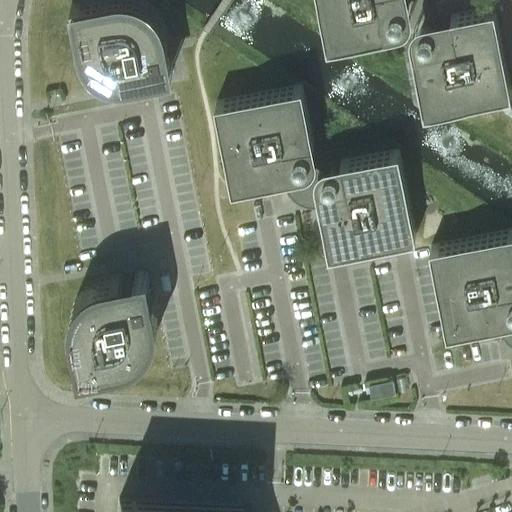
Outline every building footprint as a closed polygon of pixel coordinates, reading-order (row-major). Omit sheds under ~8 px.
[(126,81),(130,80),(174,72),(165,28),(164,24),(163,21),(162,17),(160,14),(158,11),(155,8),(153,5),(150,3),(147,1),(145,0),(84,0),(71,3),(80,47),(81,50),(82,54),(84,57),(86,60),(88,63),(90,66),(93,69),(95,71),(98,74),(101,75),(105,77),(108,78),(112,80),(115,80),(119,81),(123,81),(126,81)] [(320,0),(325,24),(329,43),(387,31),(387,30),(399,28),(402,27),(404,26),(406,25),(407,23),(408,22),(409,20),(410,18),(410,16),(411,14),(410,12),(407,0),(320,0)] [(495,5),(451,14),(451,15),(422,21),(421,21),(419,22),(417,24),(416,25),(415,27),(414,28),(413,30),(413,32),(413,34),(413,36),(416,49),(414,50),(426,108),(497,94),(497,97),(498,100),(499,102),(500,104),(502,106),(503,108),(505,110),(507,111),(509,113),(511,114),(511,105),(510,105),(509,103),(507,101),(506,99),(505,97),(504,95),(504,92),(511,91),(495,5)] [(314,141),(302,83),(216,100),(233,186),(285,175),(287,181),(290,186),(293,190),(294,191),(293,192),(293,193),(293,194),(293,195),(293,197),(294,198),(295,198),(296,199),(297,199),(299,199),(300,199),(301,198),(302,198),(303,197),(309,199),(315,199),(320,199),(330,251),(416,234),(399,148),(341,159),(341,161),(326,164),(324,162),(322,160),(320,159),(318,158),(316,156),(313,141),(314,141)] [(511,227),(498,231),(431,244),(448,330),(500,319),(502,324),(504,330),(508,334),(509,335),(508,336),(508,337),(507,338),(508,339),(508,340),(509,341),(510,342),(511,343),(511,227)] [(80,370),(124,361),(128,360),(131,359),(134,358),(138,356),(141,354),(143,351),(146,349),(149,346),(151,343),(153,340),(154,337),(156,333),(157,330),(158,326),(158,322),(158,319),(158,315),(158,311),(149,267),(105,276),(101,277),(98,278),(94,280),(91,282),(88,284),(85,286),(83,288),(80,291),(78,294),(76,297),(74,301),(73,304),(72,308),(71,311),(71,315),(71,319),(71,322),(71,326),(80,370)] [(395,390),(393,377),(369,382),(372,395),(395,390)] [(242,511),(242,504),(118,498),(117,511),(242,511)]
